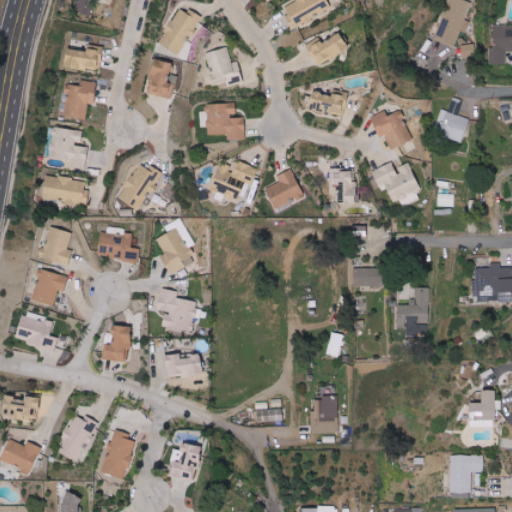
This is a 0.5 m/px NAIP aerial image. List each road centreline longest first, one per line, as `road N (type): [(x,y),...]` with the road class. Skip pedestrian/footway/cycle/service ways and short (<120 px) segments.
road 1 (residential): [(276,511),(276,485),(239,430),(149,395),(0,365)]
road 2 (residential): [(226,0),(272,63),(281,130)]
road 3 (residential): [(143,0),(116,127),(127,130)]
road 4 (tertiary): [(0,132),(26,0)]
